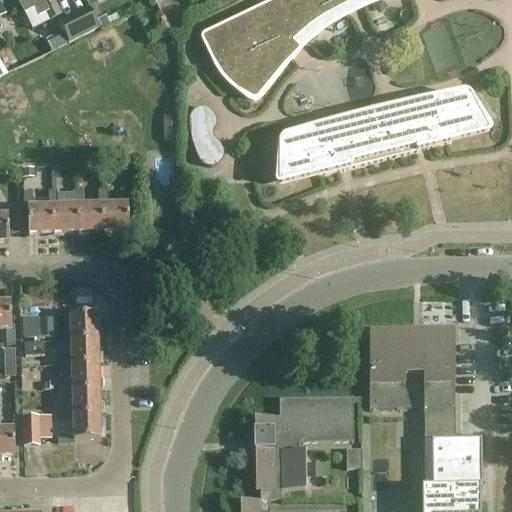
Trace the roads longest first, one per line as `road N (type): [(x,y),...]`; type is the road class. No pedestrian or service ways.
road 1 (unclassified): [(175,511),(199,410),(228,361),(273,320),(324,288),(391,273),(511,267)]
road 2 (residential): [(0,485),(120,481),(117,295),(94,276),(0,277)]
